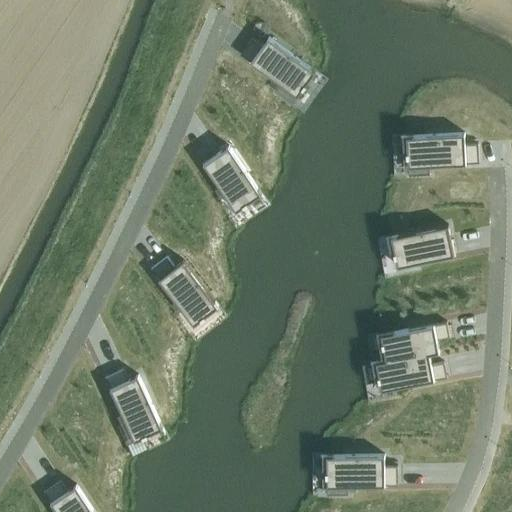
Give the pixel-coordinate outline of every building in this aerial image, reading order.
[(252,38),(241,54),(281,83),(276,91),(293,102),(317,70),(269,37),(263,45),(252,38)] [(408,152),(406,152),(407,157),(408,157),(409,175),(431,174),(430,165),(480,162),(479,142),(466,143),(465,132),(407,135),(408,152)] [(230,145),(204,162),(237,211),(244,206),(245,207),(249,204),(249,203),(262,193),(230,145)] [(449,224),(392,236),(395,252),(394,253),(395,258),(396,257),(398,266),(455,254),(449,224)] [(167,256),(152,268),(195,325),(202,319),(203,320),(207,317),(206,316),(219,305),(184,259),(175,266),(167,256)] [(447,321),(382,334),(383,343),(382,343),(383,348),(384,347),(387,361),(431,352),(440,351),(438,340),(450,337),(447,321)] [(387,361),(376,363),(379,376),(378,376),(379,381),(380,381),(382,390),(448,377),(445,361),(433,363),(431,352),(387,361)] [(124,367),(106,376),(127,421),(118,424),(128,444),(163,427),(139,374),(129,379),(124,367)] [(327,472),(326,472),(326,476),(327,476),(327,494),(349,494),(349,485),(398,485),(398,465),(385,465),(385,454),(327,455),(327,472)] [(61,479),(44,490),(58,511),(95,511),(77,484),(68,490),(61,479)]
